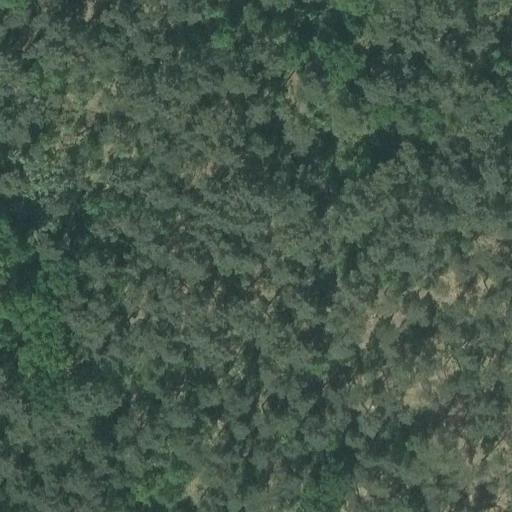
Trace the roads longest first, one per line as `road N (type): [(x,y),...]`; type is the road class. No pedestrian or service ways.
road 1 (track): [(511,214),(404,266),(319,280),(330,511)]
road 2 (track): [(319,280),(0,416)]
